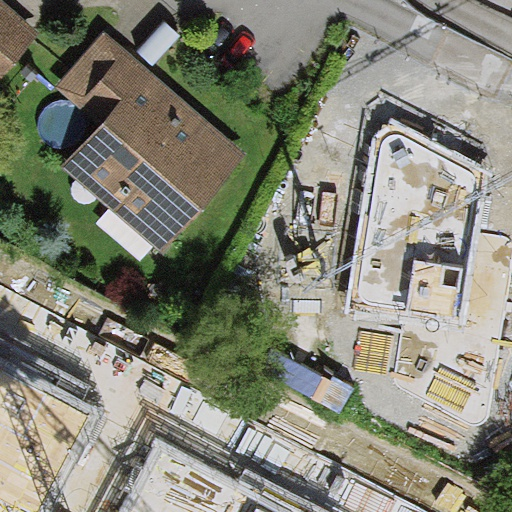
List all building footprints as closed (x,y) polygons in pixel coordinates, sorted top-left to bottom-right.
[(0,0),(0,77),(38,33),(0,0)] [(246,152),(105,32),(59,87),(101,123),(63,168),(161,251),(246,152)] [(462,322),(484,175),(404,130),(395,128),(387,129),(379,135),(375,143),(373,152),(349,308),(462,322)] [(40,343),(91,370),(118,319),(67,292),(40,343)] [(38,511),(89,416),(0,368),(0,511),(38,511)] [(267,511),(158,453),(126,511),(267,511)]
